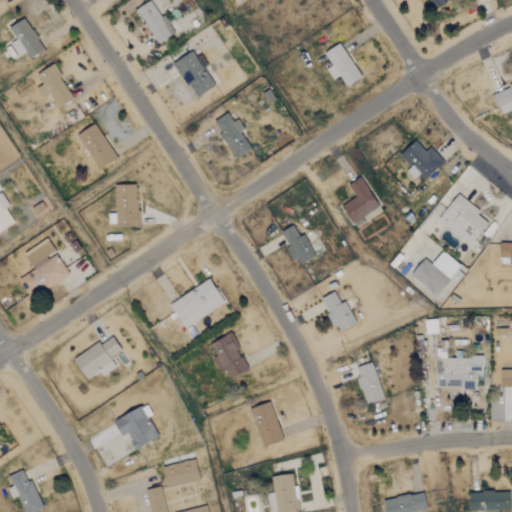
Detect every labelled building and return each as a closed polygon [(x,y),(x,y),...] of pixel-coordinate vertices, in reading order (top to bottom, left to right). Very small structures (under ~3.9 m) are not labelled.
[(173,32),(150,0),(148,0),(134,9),(158,43),(173,32)] [(428,0),(433,9),(445,2),(444,0),(428,0)] [(15,39),(10,42),(18,56),(25,51),(28,58),(43,49),(24,17),(8,27),(15,39)] [(326,68),(332,78),(339,74),(345,85),(359,77),(341,42),(324,51),(331,65),(326,68)] [(194,98),(215,85),(193,49),(172,62),(194,98)] [(37,72),(43,83),(36,87),(41,97),(49,92),(58,107),(73,98),(52,63),(37,72)] [(511,107),(511,85),(493,92),(500,112),(511,107)] [(237,118),(232,121),(226,112),(212,121),(235,158),(251,148),(239,130),(243,128),(237,118)] [(77,133),(96,168),(115,159),(96,123),(77,133)] [(399,154),(410,166),(408,168),(420,182),(443,161),(430,146),(425,150),(415,140),(399,154)] [(355,197),(341,204),(350,221),(377,207),(361,176),(348,183),(355,197)] [(137,183),(115,184),(115,226),(137,225),(137,183)] [(0,230),(14,223),(5,207),(8,205),(0,192),(0,230)] [(471,244),(486,221),(476,214),(480,210),(456,193),(437,220),(471,244)] [(296,264),(314,256),(303,233),(298,236),(293,225),(280,231),(296,264)] [(55,250),(48,240),(25,256),(31,265),(55,250)] [(511,262),(511,242),(499,242),(498,262),(511,262)] [(410,273),(433,295),(460,266),(443,250),(430,263),(424,258),(410,273)] [(67,274),(55,254),(43,262),(43,260),(27,270),(29,273),(20,279),(31,296),(67,274)] [(223,302),(208,278),(168,304),(184,328),(223,302)] [(339,303),(334,291),(321,297),(337,331),(355,323),(345,300),(339,303)] [(248,368),(229,332),(208,344),(222,370),(224,368),(230,378),(248,368)] [(101,375),(115,366),(109,357),(120,350),(111,334),(72,358),(85,379),(98,370),(101,375)] [(482,357),(435,356),(435,387),(475,387),(475,374),(482,374),(482,357)] [(354,367),(366,404),(383,398),(371,362),(354,367)] [(511,387),(511,369),(500,369),(500,388),(511,387)] [(282,439),(268,401),(248,408),(263,447),(282,439)] [(134,448),(158,436),(147,415),(150,413),(146,406),(142,408),(141,405),(112,421),(121,436),(126,433),(134,448)] [(162,465),(167,487),(199,480),(194,459),(162,465)] [(25,469),(7,476),(11,485),(7,487),(11,498),(17,495),(23,511),(31,511),(41,508),(25,469)] [(295,511),(295,474),(272,475),(273,500),(268,501),(268,511),(295,511)] [(147,488),(150,511),(164,511),(162,487),(147,488)] [(509,508),(509,491),(468,491),(469,510),(483,510),(483,511),(497,511),(497,508),(509,508)] [(426,508),(423,492),(382,500),(384,511),(412,511),(426,508)]
